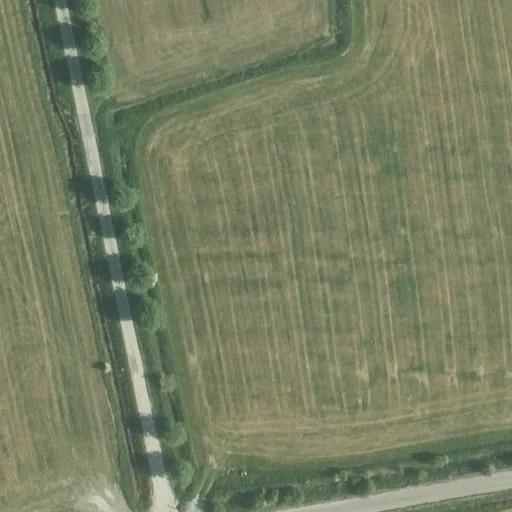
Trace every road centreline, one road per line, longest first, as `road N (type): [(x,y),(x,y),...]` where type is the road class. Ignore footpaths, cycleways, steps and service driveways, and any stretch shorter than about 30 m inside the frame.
road 1 (unclassified): [(66,0),(171,511)]
road 2 (unclassified): [(511,486),(368,511)]
